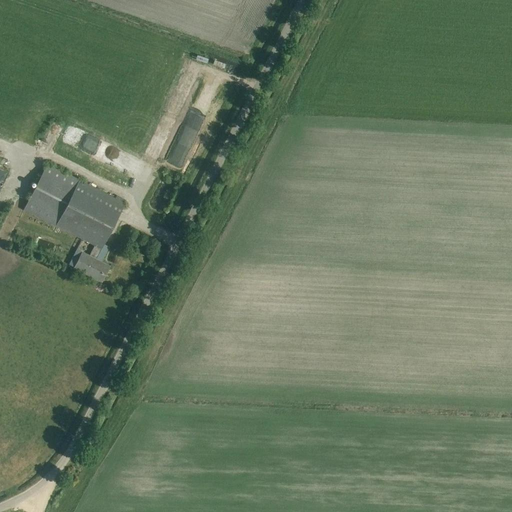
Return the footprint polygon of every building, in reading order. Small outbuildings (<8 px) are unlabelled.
[(42,123),(25,124),(25,136),(57,134),(56,117),(50,117),(50,122),(42,123)] [(139,127),(121,174),(130,177),(148,131),(139,127)] [(56,134),(51,144),(57,147),(62,137),(56,134)] [(145,188),(162,158),(154,154),(137,184),(145,188)] [(167,171),(183,179),(188,168),(172,161),(167,171)] [(96,259),(125,204),(79,181),(79,179),(47,163),(24,210),(55,227),(56,226),(95,246),(89,256),(82,252),(75,267),(102,281),(110,266),(96,259)]
